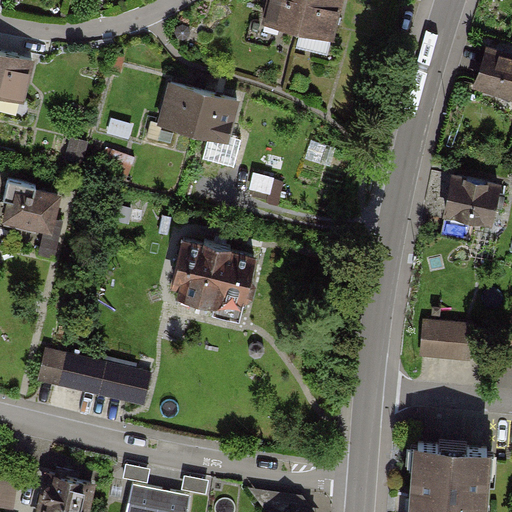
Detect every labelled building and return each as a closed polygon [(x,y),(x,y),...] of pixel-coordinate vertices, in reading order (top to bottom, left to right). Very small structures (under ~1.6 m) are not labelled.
[(339,8),(303,0),(270,0),(262,36),(329,51),(339,8)] [(34,53),(0,45),(0,89),(24,95),(34,53)] [(511,95),(511,68),(483,60),(471,97),(508,109),(511,95)] [(235,110),(167,93),(156,137),(224,154),(235,110)] [(258,167),(253,195),(282,200),(287,172),(258,167)] [(496,194),(450,185),(442,227),(487,236),(496,194)] [(58,205),(12,194),(2,231),(48,242),(58,205)] [(251,265),(180,248),(167,303),(239,319),(251,265)] [(465,328),(428,324),(425,355),(462,359),(465,328)] [(149,383),(44,359),(37,390),(143,413),(149,383)] [(481,511),(486,457),(409,451),(404,511),(481,511)] [(0,502),(33,505),(36,473),(0,470),(0,502)] [(80,511),(86,490),(48,482),(41,511),(80,511)] [(196,511),(200,498),(128,482),(121,511),(196,511)]
